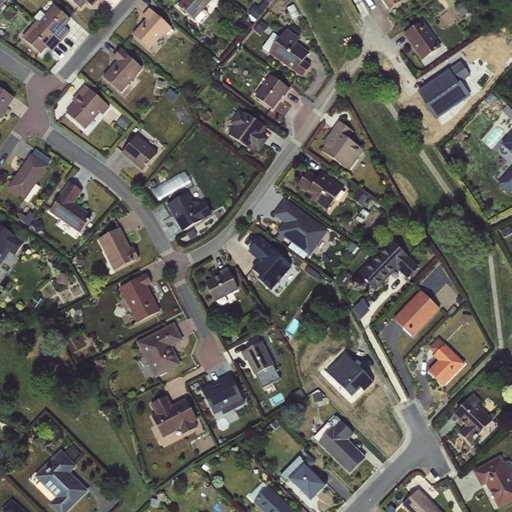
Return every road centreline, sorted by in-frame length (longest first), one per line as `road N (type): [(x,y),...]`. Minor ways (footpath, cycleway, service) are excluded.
road 1 (residential): [(174,257),(202,255),(223,236),(374,38),(369,25)]
road 2 (residential): [(39,116),(122,190),(174,257)]
road 3 (residential): [(42,90),(129,0)]
road 4 (residential): [(415,419),(425,447),(357,511)]
